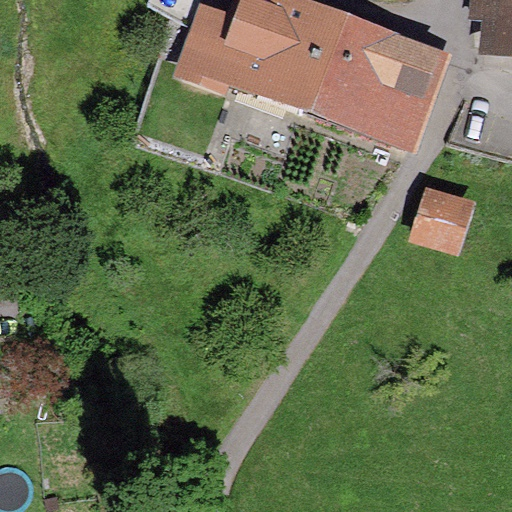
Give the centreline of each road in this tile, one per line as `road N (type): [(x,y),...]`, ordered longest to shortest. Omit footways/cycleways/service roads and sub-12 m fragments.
road 1 (residential): [(453,58),(419,169),(236,437),(209,511)]
road 2 (residential): [(320,0),(414,34),(453,58)]
